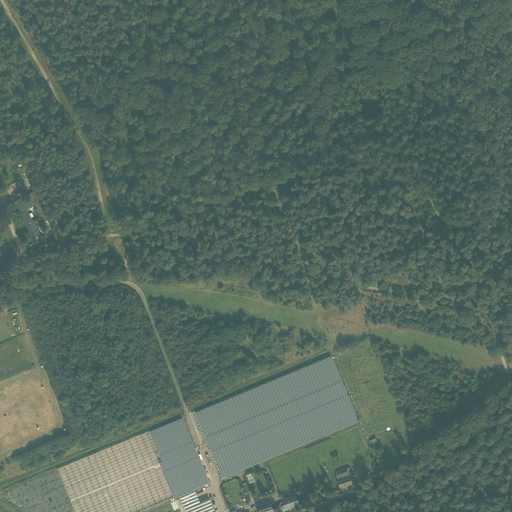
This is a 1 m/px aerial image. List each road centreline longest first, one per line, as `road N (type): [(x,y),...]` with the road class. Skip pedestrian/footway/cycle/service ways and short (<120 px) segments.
road 1 (track): [(442,511),(505,376),(495,343),(459,307),(311,269),(273,185)]
road 2 (unclassified): [(221,511),(138,291),(120,281),(0,279)]
road 3 (track): [(109,235),(89,152),(1,0)]
road 4 (track): [(491,232),(471,100),(379,129)]
road 5 (unclassified): [(511,429),(450,436),(387,478),(305,511)]
road 6 (track): [(273,185),(188,202),(109,235)]
road 7 (track): [(336,0),(379,129)]
road 8 (track): [(273,185),(283,170),(379,129)]
